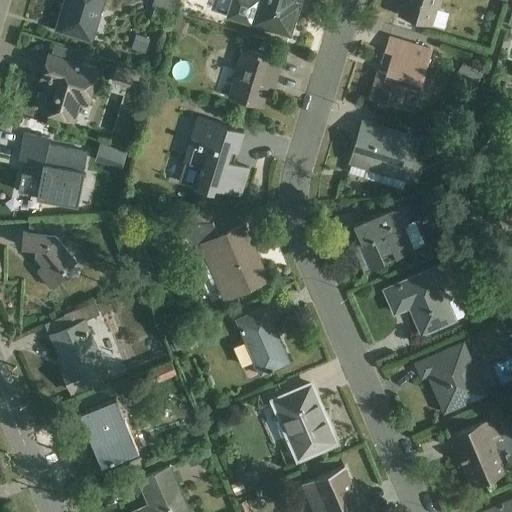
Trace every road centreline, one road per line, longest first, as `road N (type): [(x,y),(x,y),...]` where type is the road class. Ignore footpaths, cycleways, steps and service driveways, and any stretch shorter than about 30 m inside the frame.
road 1 (residential): [(420,511),(296,228),(361,0)]
road 2 (residential): [(0,396),(50,511)]
